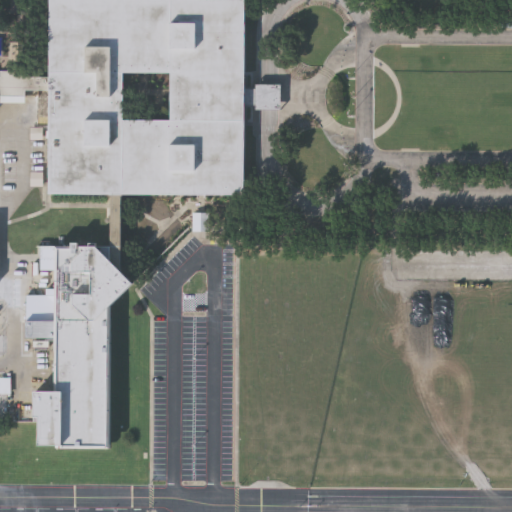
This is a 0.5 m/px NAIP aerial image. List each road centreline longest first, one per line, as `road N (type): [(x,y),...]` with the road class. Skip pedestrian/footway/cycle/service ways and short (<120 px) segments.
road 1 (residential): [(511,40),(367,46),(368,149),(382,159),(511,159)]
road 2 (residential): [(308,502),(0,500)]
road 3 (residential): [(511,504),(308,502)]
